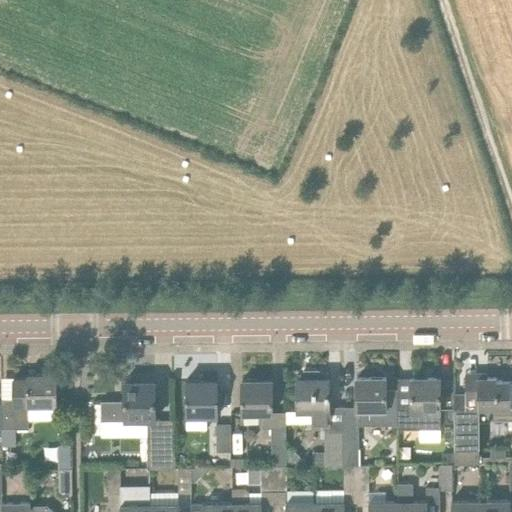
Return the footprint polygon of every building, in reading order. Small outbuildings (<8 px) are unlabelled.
[(301,379),(297,379),(297,410),(297,413),(311,413),(311,423),(311,430),(324,429),(329,429),(329,407),(328,379),(322,379),(322,374),(318,371),(304,371),(301,374),(301,379)] [(454,463),(454,464),(479,464),(479,456),(478,421),(511,420),(511,407),(510,408),(510,382),(510,380),(496,381),(496,378),(487,378),(487,373),(466,373),(466,380),(466,381),(466,394),(455,394),(453,394),(454,406),(454,453),(454,463)] [(2,400),(1,400),(1,404),(2,436),(2,446),(14,445),(14,430),(28,430),(28,419),(28,406),(56,406),(57,406),(57,374),(39,374),(27,375),(27,378),(14,378),(13,378),(14,399),(2,400)] [(356,407),(343,407),(343,432),(343,466),(356,466),(358,466),(358,453),(357,425),(397,426),(397,404),(397,389),(386,389),(386,378),(356,379),(356,407)] [(411,404),(397,404),(397,426),(397,430),(420,429),(440,429),(439,378),(411,379),(411,404)] [(217,380),(186,380),(186,419),(186,428),(216,427),(216,424),(216,419),(217,419),(217,380)] [(272,380),(242,380),(242,414),(259,414),(259,425),(263,429),(271,429),(271,445),(286,445),(286,423),(286,412),(272,413),(272,380)] [(106,401),(100,401),(101,421),(106,421),(147,421),(147,437),(147,469),(174,469),(173,420),(155,420),(155,381),(153,381),(124,381),(125,401),(106,401)] [(230,424),(216,424),(216,427),(216,452),(230,452),(230,424)] [(343,432),(324,432),(324,452),(324,465),(324,466),(343,466),(343,432)] [(286,445),(271,445),(271,467),(273,467),(286,466),(286,450),(286,445)] [(324,452),(312,452),(312,465),(324,465),(324,452)] [(440,453),(440,463),(454,463),(454,453),(440,453)] [(58,459),(58,469),(70,469),(70,459),(58,459)] [(451,465),(439,465),(439,486),(439,490),(452,490),(451,465)] [(286,466),(273,467),(274,492),(276,492),(286,492),(286,466)] [(344,501),(315,501),(315,511),(344,511),(344,506),(357,505),(356,466),(343,466),(344,489),(344,501)] [(358,466),(356,466),(357,505),(368,505),(367,511),(399,511),(399,501),(386,501),(369,501),(369,492),(369,466),(358,466)] [(204,467),(190,468),(191,483),(195,483),(203,474),(204,467)] [(271,467),(260,467),(261,493),(274,492),(273,467),(271,467)] [(190,468),(178,468),(178,472),(179,492),(191,492),(191,483),(190,468)] [(119,469),(107,469),(108,494),(119,494),(119,511),(149,511),(150,503),(149,493),(149,488),(120,488),(119,469)] [(70,470),(58,470),(59,494),(72,495),(72,470),(70,470)] [(413,483),(399,483),(399,501),(399,511),(439,511),(439,490),(439,486),(427,487),(427,500),(414,500),(413,483)] [(245,488),(232,488),(232,502),(232,511),(261,511),(262,502),(261,502),(250,502),(250,493),(245,488)] [(481,511),(482,500),(452,501),(451,511),(481,511)] [(510,511),(510,500),(482,500),(481,511),(510,511)] [(285,511),(315,511),(315,501),(286,502),(285,511)] [(202,504),(190,504),(190,511),(232,511),(232,502),(202,503),(202,504)] [(179,503),(150,503),(149,511),(178,511),(179,504),(179,503)]
